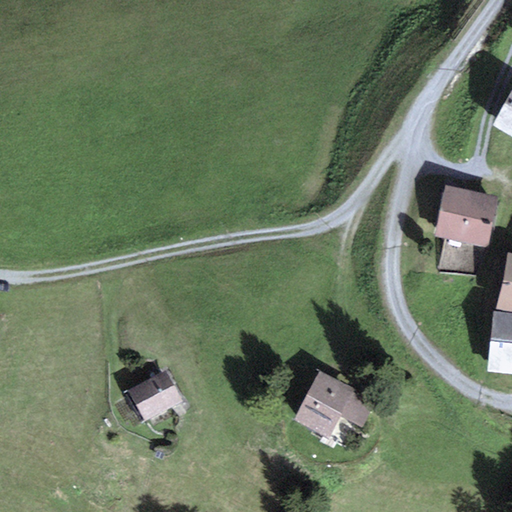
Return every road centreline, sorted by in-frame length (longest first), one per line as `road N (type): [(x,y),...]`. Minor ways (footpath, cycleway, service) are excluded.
road 1 (track): [(511,179),(455,170),(406,143),(326,224),(34,279),(0,277)]
road 2 (track): [(495,0),(442,72),(406,143),(392,289),(431,358),(463,383),(511,402)]
